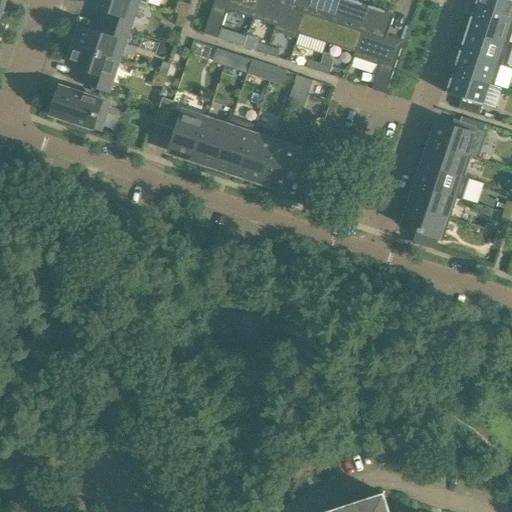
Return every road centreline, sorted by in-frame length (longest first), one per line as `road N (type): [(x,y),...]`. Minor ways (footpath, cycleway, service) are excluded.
road 1 (residential): [(6,130),(373,252)]
road 2 (residential): [(373,252),(457,0)]
road 3 (residential): [(373,252),(511,298)]
road 4 (residential): [(6,130),(49,0)]
